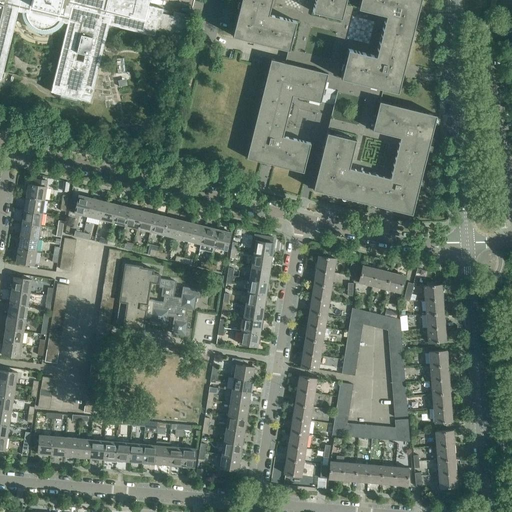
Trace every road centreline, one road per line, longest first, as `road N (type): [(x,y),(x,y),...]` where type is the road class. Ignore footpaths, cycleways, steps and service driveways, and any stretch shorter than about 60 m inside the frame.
road 1 (unclassified): [(302,219),(13,146)]
road 2 (residential): [(256,500),(302,219)]
road 3 (tertiary): [(491,511),(468,243)]
road 4 (residential): [(256,500),(0,479)]
road 5 (tertiary): [(468,243),(450,0)]
road 6 (unclassified): [(468,243),(302,219)]
road 7 (residential): [(401,511),(256,500)]
